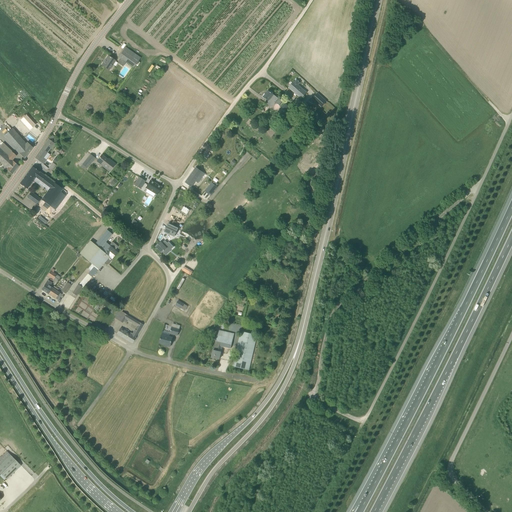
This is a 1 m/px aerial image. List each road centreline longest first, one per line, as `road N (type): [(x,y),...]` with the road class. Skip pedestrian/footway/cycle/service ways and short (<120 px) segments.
road 1 (secondary): [(300,336),(377,0)]
road 2 (motorway): [(511,202),(361,507)]
road 3 (unclassified): [(478,190),(363,424),(312,397)]
road 4 (motorway): [(373,511),(511,241)]
road 5 (unclassified): [(312,397),(335,309),(478,190)]
road 6 (secondary): [(300,336),(266,401),(196,471),(173,511)]
road 7 (secondary): [(132,511),(69,450),(0,346)]
road 8 (secondary): [(188,511),(273,405),(300,336)]
road 9 (unclassified): [(486,511),(455,482),(450,461),(511,334)]
road 10 (secondary): [(0,360),(60,452),(115,511)]
road 11 (unclassified): [(132,350),(0,271)]
road 12 (unclassified): [(145,250),(29,159)]
road 13 (unclassified): [(177,184),(261,72)]
road 14 (unclassified): [(177,184),(56,114)]
road 15 (tertiary): [(56,114),(81,63),(129,0)]
road 16 (unclassified): [(256,380),(132,350)]
road 17 (track): [(425,29),(509,120)]
